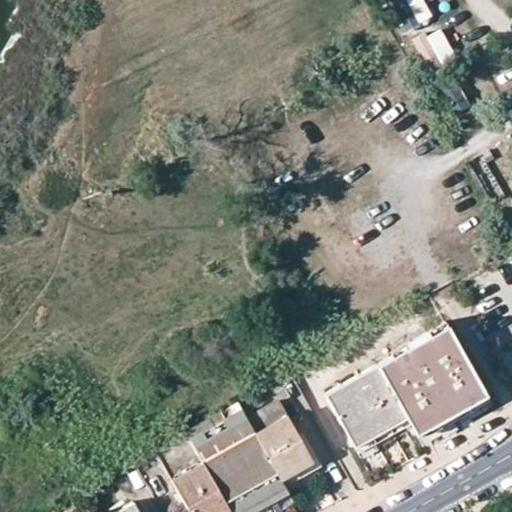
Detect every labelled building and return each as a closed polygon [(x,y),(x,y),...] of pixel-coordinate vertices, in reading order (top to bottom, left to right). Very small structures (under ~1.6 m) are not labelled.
[(390,0),(389,1),(403,31),(432,17),(423,0),(390,0)] [(426,70),(457,54),(442,25),(411,41),(426,70)] [(455,77),(436,87),(450,116),(470,107),(455,77)] [(486,395),(446,324),(323,393),(353,447),(406,418),(415,413),(432,425),(486,395)] [(438,436),(491,406),(486,395),(432,425),(438,436)] [(278,401),(246,419),(279,479),(295,471),(312,462),(297,435),(278,401)] [(283,486),(279,479),(246,419),(243,412),(189,442),(201,464),(228,511),(252,511),(269,503),(265,497),(271,493),(283,486)] [(415,435),(432,425),(415,413),(406,418),(415,435)] [(316,469),(312,462),(295,471),(279,479),(283,486),(316,469)] [(228,511),(201,464),(171,481),(187,510),(183,511),(228,511)] [(283,486),(271,493),(279,509),(292,503),(283,486)] [(265,497),(269,503),(273,511),(280,511),(279,509),(271,493),(265,497)] [(138,511),(133,501),(111,511),(138,511)]
